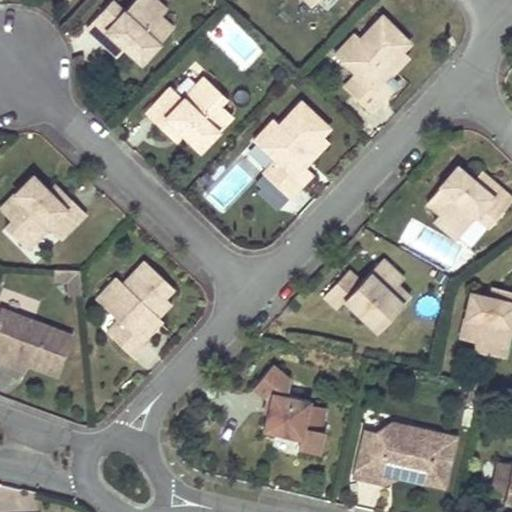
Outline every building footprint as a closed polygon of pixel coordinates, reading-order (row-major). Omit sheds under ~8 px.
[(172,12),(159,0),(134,0),(123,13),(109,0),(84,27),(98,39),(106,31),(125,48),(143,65),(174,32),(163,21),(172,12)] [(350,0),(304,0),(315,10),(323,0),(349,0),(350,1),(350,0)] [(412,37),(389,15),(370,34),(365,29),(340,55),(358,72),(347,83),(373,108),(383,97),(375,88),(391,71),(409,53),(402,47),(412,37)] [(125,48),(106,31),(98,39),(117,57),(125,48)] [(391,71),(375,88),(383,97),(400,79),(391,71)] [(224,103),(201,82),(183,101),(169,89),(145,114),(158,127),(164,121),(180,137),(198,154),(227,123),(216,112),(224,103)] [(332,125),(308,102),(289,122),(283,116),(258,141),(276,159),(267,170),(294,195),(303,185),(293,175),(308,159),(326,141),(321,136),(332,125)] [(180,137),(164,121),(158,127),(174,143),(180,137)] [(319,169),(308,159),(293,175),(303,185),(319,169)] [(511,200),(511,192),(503,185),(493,196),(475,180),(460,167),(433,198),(447,210),(441,217),(461,236),(480,215),(491,224),(511,200)] [(503,185),(485,169),(475,180),(493,196),(503,185)] [(83,213),(70,200),(60,210),(41,191),(25,175),(0,200),(0,213),(7,220),(0,227),(0,228),(21,250),(44,227),(56,240),(83,213)] [(70,200),(51,181),(41,191),(60,210),(70,200)] [(408,280),(385,259),(365,279),(352,267),(328,293),(342,306),(348,299),(371,320),(381,309),(392,320),(410,302),(398,290),(408,280)] [(166,288),(141,264),(120,284),(113,277),(92,298),(112,318),(98,332),(127,360),(141,347),(132,338),(149,321),(166,304),(158,296),(166,288)] [(81,269),(55,268),(55,282),(68,282),(69,296),(83,295),(81,269)] [(511,293),(511,292),(486,286),(483,299),(509,306),(511,293)] [(511,293),(509,306),(483,299),(461,294),(450,335),(473,341),(472,349),(496,356),(504,327),(511,329),(511,293)] [(1,307),(0,310),(0,359),(3,353),(30,363),(60,374),(74,335),(1,307)] [(392,320),(381,309),(371,320),(382,331),(392,320)] [(149,321),(132,338),(141,347),(157,330),(149,321)] [(3,353),(0,359),(0,361),(27,372),(30,363),(3,353)] [(287,380),(267,362),(248,384),(265,398),(257,429),(298,439),(296,447),(317,452),(322,431),(319,430),(321,421),(304,417),(308,403),(308,401),(282,394),(287,380)] [(304,417),(321,421),(325,407),(308,403),(304,417)] [(372,435),(395,441),(413,427),(393,422),(372,435)] [(436,432),(413,427),(395,441),(372,435),(364,434),(354,476),(385,483),(390,464),(405,467),(403,474),(442,483),(451,444),(434,440),(436,432)] [(434,440),(451,444),(453,436),(436,432),(434,440)] [(506,491),(511,464),(511,461),(497,458),(490,487),(506,491)] [(390,464),(385,483),(403,474),(405,467),(390,464)] [(511,503),(511,464),(506,491),(503,502),(511,503)]
